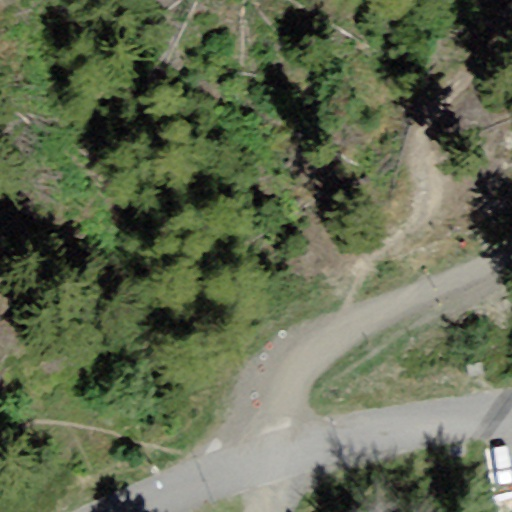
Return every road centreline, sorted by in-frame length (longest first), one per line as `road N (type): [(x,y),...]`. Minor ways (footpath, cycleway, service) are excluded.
road 1 (track): [(511,245),(388,311),(257,468),(257,511)]
road 2 (residential): [(159,511),(257,468),(511,412)]
